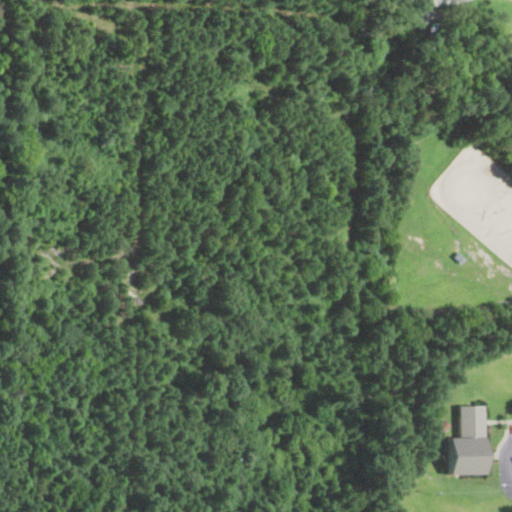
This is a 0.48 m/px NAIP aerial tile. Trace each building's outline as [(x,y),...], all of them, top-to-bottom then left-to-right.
[(102,41),(65,42),(65,32),(102,32),(102,41)] [(214,45),(182,58),(178,50),(211,37),(214,45)] [(103,67),(103,75),(69,74),(69,66),(103,67)] [(104,113),(67,113),(67,106),(103,105),(104,113)] [(313,117),(271,119),(271,110),(313,108),(313,117)] [(230,128),(191,130),(190,119),(229,118),(230,128)] [(102,140),(102,149),(94,148),(93,160),(77,159),(77,149),(90,150),(90,148),(67,148),(67,139),(102,140)] [(233,170),(232,179),(190,176),(190,167),(233,170)] [(314,174),(314,182),(280,181),(280,173),(314,174)] [(98,180),(97,189),(63,186),(63,177),(98,180)] [(112,187),(111,193),(104,192),(105,180),(112,180),(112,187)] [(316,212),(316,221),(274,220),(274,211),(316,212)] [(90,217),(90,226),(84,225),(83,231),(77,230),(78,225),(58,223),(59,215),(90,217)] [(220,228),(218,239),(183,230),(186,220),(220,228)] [(313,246),(312,254),(278,252),(279,244),(313,246)] [(465,258),(460,263),(452,257),(457,251),(465,258)] [(92,257),(92,265),(58,262),(59,254),(92,257)] [(211,268),(211,276),(174,274),(174,266),(211,268)] [(311,291),(281,291),(281,282),(310,282),(311,291)] [(102,297),(102,306),(59,305),(59,296),(102,297)] [(223,315),(222,323),(187,322),(187,315),(223,315)] [(26,320),(24,328),(15,326),(16,318),(26,320)] [(306,342),(280,343),(280,335),(315,335),(315,342),(306,342)] [(83,346),(51,347),(51,338),(93,337),(94,345),(83,346)] [(284,364),(273,364),(273,356),(284,356),(284,364)] [(319,367),(319,374),(286,374),(286,366),(319,367)] [(82,377),(63,377),(63,370),(99,369),(99,377),(82,377)] [(207,406),(168,407),(168,398),(175,398),(207,397),(207,406)] [(320,410),(278,411),(278,402),(287,402),(320,401),(320,410)] [(483,425),(484,448),(487,448),(487,465),(484,465),(484,475),(448,476),(448,439),(458,438),(458,407),(483,406),(483,425)] [(99,417),(98,426),(60,424),(60,415),(99,417)] [(450,426),(443,434),(437,429),(444,421),(450,426)] [(324,442),(324,451),(281,450),(282,441),(310,442),(310,437),(317,437),(317,441),(324,442)] [(98,451),(98,460),(57,457),(57,448),(98,451)] [(204,505),(204,511),(193,511),(192,506),(182,507),(181,492),(213,489),(214,504),(204,505)]
